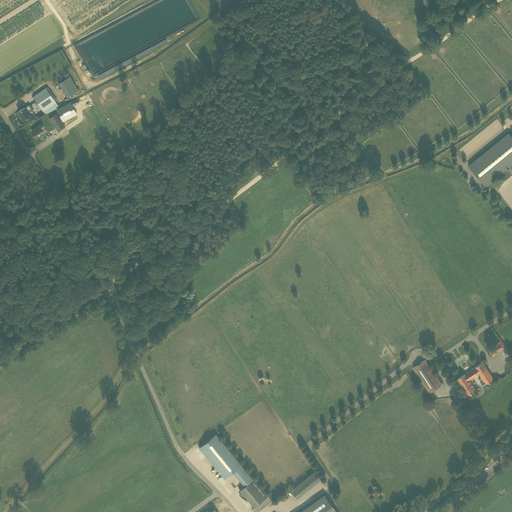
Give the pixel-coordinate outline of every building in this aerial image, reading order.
[(67,90),(76,84),(70,75),(58,83),(67,97),(70,95),(67,90)] [(56,103),(46,88),(33,96),(43,111),(56,103)] [(62,120),(77,112),(71,102),(57,110),(62,120)] [(35,117),(33,113),(34,112),(29,105),(25,108),(24,107),(18,111),(24,120),(25,118),(28,122),(35,117)] [(57,114),(55,115),(50,118),(58,131),(64,127),(65,126),(57,114)] [(34,129),(35,130),(32,132),(36,137),(43,133),(41,129),(43,127),(41,124),(34,129)] [(511,163),(511,136),(509,133),(469,166),(485,185),(511,163)] [(501,340),(488,349),(493,356),(506,347),(501,340)] [(426,358),(413,367),(430,393),(443,384),(426,358)] [(469,380),(480,373),(486,383),(494,379),(483,362),(476,367),(472,369),(473,370),(465,375),(465,374),(458,378),(469,395),(476,391),(469,380)] [(225,478),(236,469),(241,465),(216,434),(199,447),(225,478)] [(289,489),(296,497),(320,479),(313,471),(289,489)] [(253,478),(253,479),(247,483),(246,484),(245,483),(238,488),(254,507),(252,508),(255,511),(257,511),(272,500),(267,496),(253,478)] [(337,511),(324,494),(298,511),(337,511)]
